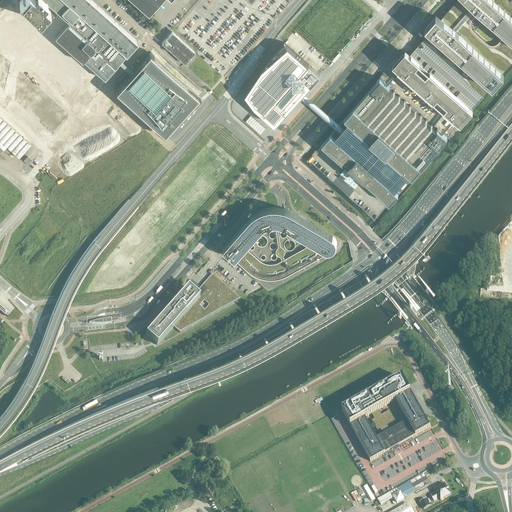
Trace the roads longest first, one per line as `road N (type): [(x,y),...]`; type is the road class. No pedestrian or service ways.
road 1 (primary): [(0,467),(238,360),(377,280),(424,238),(511,132)]
road 2 (primary): [(372,258),(260,332),(0,454)]
road 3 (primary): [(0,470),(175,396),(367,281)]
road 4 (unclassified): [(82,511),(391,343)]
road 5 (unclassified): [(64,331),(145,315),(266,179)]
road 6 (unclassified): [(104,88),(172,145),(207,101),(148,38)]
road 7 (primary): [(411,295),(404,264),(412,240),(511,114)]
road 8 (primary): [(511,96),(378,253)]
road 9 (unclassified): [(267,161),(149,295)]
road 10 (primary): [(383,281),(482,423)]
road 11 (primary): [(499,439),(463,366),(411,295)]
road 12 (unclassified): [(463,462),(409,353),(391,343)]
road 13 (unclassified): [(6,1),(104,88)]
road 14 (tertiary): [(378,253),(287,168)]
road 15 (tertiary): [(282,175),(372,258)]
